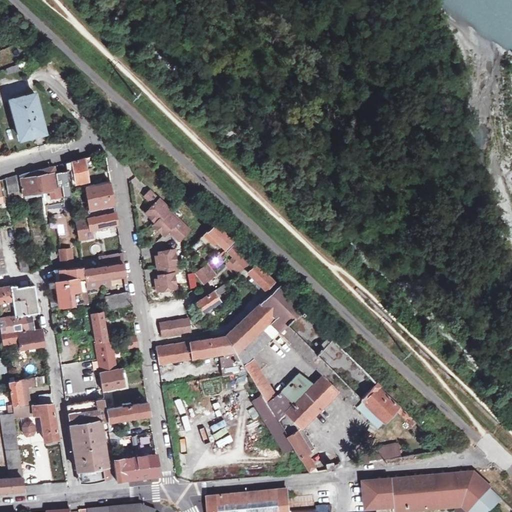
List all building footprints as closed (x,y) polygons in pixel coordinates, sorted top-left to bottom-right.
[(8,73),(19,70),(17,64),(6,68),(8,73)] [(20,138),(44,132),(34,93),(10,99),(20,138)] [(88,180),(86,168),(84,158),(66,163),(68,176),(71,176),(73,184),(88,180)] [(54,166),(37,170),(41,192),(43,203),(63,200),(63,197),(61,186),(62,186),(59,172),(55,173),(54,166)] [(37,170),(20,175),(25,195),(41,192),(37,170)] [(67,171),(59,172),(62,186),(61,186),(63,197),(71,196),(68,176),(67,171)] [(19,191),(17,176),(6,178),(8,193),(19,191)] [(110,181),(86,186),(90,208),(88,209),(90,218),(114,213),(116,212),(110,181)] [(188,230),(182,225),(184,223),(178,217),(176,220),(167,210),(169,208),(149,189),(143,195),(153,205),(145,212),(155,221),(153,224),(163,234),(165,231),(166,226),(167,225),(175,232),(173,234),(178,239),(188,230)] [(114,213),(90,218),(76,220),(79,237),(91,235),(90,229),(116,224),(114,213)] [(57,238),(66,237),(64,214),(55,215),(57,238)] [(215,222),(207,231),(213,237),(224,248),(232,240),(215,222)] [(198,251),(213,237),(207,231),(192,246),(198,251)] [(237,274),(255,262),(252,259),(235,243),(227,251),(233,257),(231,259),(235,264),(230,268),(237,274)] [(176,286),(174,272),(178,272),(173,248),(158,251),(159,254),(155,255),(159,278),(155,278),(157,290),(176,286)] [(71,249),(60,250),(62,269),(73,268),(71,249)] [(211,261),(216,267),(224,260),(221,258),(226,253),(224,251),(211,261)] [(124,262),(123,254),(100,258),(101,265),(124,262)] [(28,270),(28,269),(26,258),(18,260),(20,272),(28,270)] [(235,264),(231,259),(226,264),(230,268),(235,264)] [(274,280),(255,262),(246,271),(265,289),(274,280)] [(83,270),(85,282),(86,289),(90,288),(89,287),(109,284),(108,279),(125,277),(123,263),(83,270)] [(193,274),(202,285),(214,276),(205,265),(193,274)] [(83,270),(83,267),(73,268),(62,269),(56,269),(52,270),(59,306),(81,302),(78,283),(85,282),(83,270)] [(190,288),(197,286),(192,272),(185,274),(190,288)] [(194,320),(203,314),(202,312),(222,300),(219,296),(230,289),(226,282),(197,300),(187,308),(194,320)] [(115,294),(129,292),(128,283),(114,286),(115,294)] [(225,335),(243,364),(277,329),(322,374),(314,383),(311,380),(306,385),(298,378),(291,386),(289,384),(275,394),(254,359),(244,365),(248,372),(262,394),(273,412),(278,420),(286,412),(301,426),(338,391),(352,404),(359,398),(362,400),(383,420),(394,410),(412,427),(417,421),(399,405),(398,406),(377,386),(378,385),(279,285),(225,335)] [(16,286),(0,288),(0,320),(32,313),(38,312),(34,286),(17,288),(16,286)] [(108,309),(131,305),(129,292),(115,294),(114,286),(103,288),(107,310),(108,309)] [(131,305),(108,309),(110,319),(133,314),(131,305)] [(87,314),(93,345),(106,342),(101,311),(87,314)] [(34,328),(32,313),(0,320),(0,331),(0,333),(34,328)] [(192,330),(189,317),(174,319),(160,322),(162,335),(192,330)] [(34,328),(0,333),(1,340),(19,338),(21,349),(43,345),(41,328),(34,328)] [(137,347),(135,335),(122,337),(124,349),(137,347)] [(223,376),(248,372),(244,365),(243,364),(225,335),(156,346),(159,363),(221,357),(223,376)] [(106,342),(93,345),(99,373),(114,370),(109,342),(106,342)] [(123,377),(122,368),(114,370),(99,373),(102,390),(124,386),(123,377)] [(301,372),(289,384),(291,386),(298,378),(306,385),(311,380),(301,372)] [(27,387),(33,386),(32,378),(21,380),(22,386),(27,387)] [(23,404),(23,405),(37,404),(36,398),(30,399),(30,401),(23,402),(19,381),(8,381),(12,405),(23,404)] [(52,402),(51,393),(39,395),(40,403),(52,402)] [(273,412),(262,394),(253,400),(264,418),(273,412)] [(169,401),(176,415),(188,409),(182,395),(169,401)] [(77,470),(108,465),(98,400),(67,405),(77,470)] [(383,420),(362,400),(356,406),(377,426),(383,420)] [(53,403),(12,408),(13,413),(14,416),(33,414),(33,416),(40,415),(44,441),(58,438),(53,403)] [(122,406),(105,409),(110,439),(119,438),(117,431),(115,431),(113,419),(150,414),(149,408),(148,403),(130,405),(130,403),(122,404),(122,406)] [(273,412),(264,418),(285,452),(294,447),(288,436),(278,420),(273,412)] [(13,413),(0,414),(0,415),(10,478),(0,479),(0,491),(24,490),(22,478),(24,477),(17,436),(14,416),(13,413)] [(34,434),(33,416),(19,417),(21,444),(41,442),(40,433),(34,434)] [(301,426),(288,436),(294,447),(310,473),(316,472),(315,466),(306,453),(315,448),(301,426)] [(141,444),(139,434),(119,438),(110,439),(112,449),(141,444)] [(218,447),(231,440),(228,434),(215,441),(218,447)] [(359,450),(364,449),(363,441),(355,442),(356,450),(359,450)] [(364,449),(359,450),(362,464),(403,457),(400,442),(364,449)] [(138,478),(159,475),(156,453),(113,459),(116,480),(138,478)] [(325,465),(326,470),(334,469),(333,461),(325,463),(325,465)] [(463,507),(468,511),(488,511),(491,509),(493,511),(509,511),(511,509),(511,508),(474,473),(366,483),(368,506),(368,508),(392,506),(392,511),(410,511),(451,508),(463,507)] [(208,498),(209,511),(289,511),(287,491),(208,498)]
